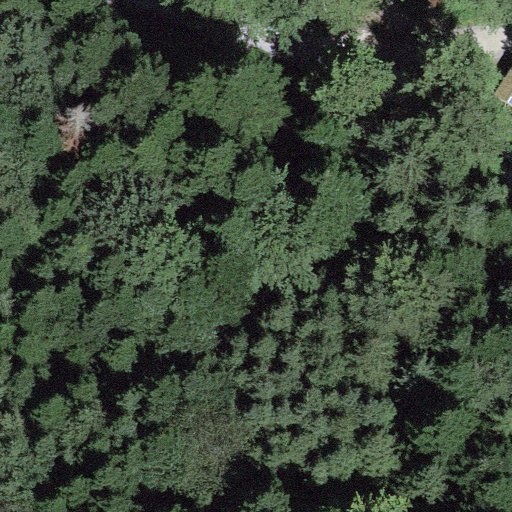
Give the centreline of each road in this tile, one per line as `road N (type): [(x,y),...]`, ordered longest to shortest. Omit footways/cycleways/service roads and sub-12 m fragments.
road 1 (track): [(348,68),(135,0)]
road 2 (track): [(511,172),(348,68)]
road 3 (track): [(348,68),(511,32)]
